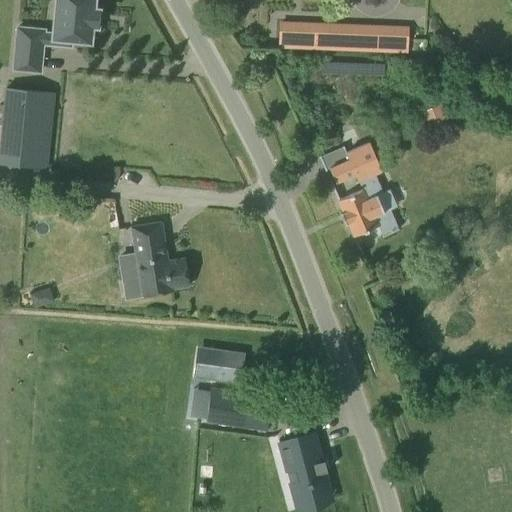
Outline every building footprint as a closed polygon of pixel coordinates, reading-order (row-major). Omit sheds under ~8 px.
[(55,0),(52,33),(43,32),(43,29),(17,27),(13,68),(40,71),(42,40),(51,40),(51,44),(70,46),(70,40),(90,41),(92,25),(97,26),(99,8),(93,7),(93,0),(55,0)] [(408,26),(279,21),(278,47),(407,53),(408,26)] [(53,92),(5,87),(0,142),(0,162),(46,167),(53,92)] [(447,121),(440,103),(423,110),(429,128),(447,121)] [(398,228),(389,208),(383,210),(376,195),(382,192),(374,172),(381,169),(369,142),(345,152),(348,159),(328,167),(335,181),(354,173),(361,189),(338,199),(343,211),(341,212),(341,211),(340,212),(345,223),(346,223),(346,222),(347,221),(353,235),(377,225),(382,236),(398,228)] [(139,277),(135,278),(138,295),(172,290),(171,288),(188,285),(184,257),(165,260),(164,255),(166,254),(161,221),(130,226),(139,277)] [(203,347),(199,378),(204,378),(239,383),(241,368),(243,352),(203,347)] [(210,387),(205,421),(266,430),(271,396),(243,392),(210,387)] [(200,431),(196,479),(220,481),(223,433),(200,431)] [(314,433),(279,442),(290,484),(296,483),(302,502),(330,494),(324,471),(326,470),(326,469),(323,470),(321,461),(324,461),(323,459),(321,460),(314,433)]
